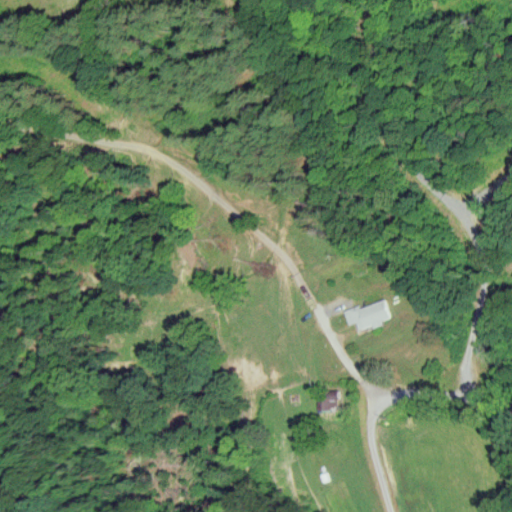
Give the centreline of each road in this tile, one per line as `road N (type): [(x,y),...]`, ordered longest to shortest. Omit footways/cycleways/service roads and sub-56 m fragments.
road 1 (residential): [(0,124),(163,151),(280,247),(384,401)]
road 2 (residential): [(461,395),(478,300),(511,195)]
road 3 (tertiary): [(384,401),(434,389),(511,412)]
